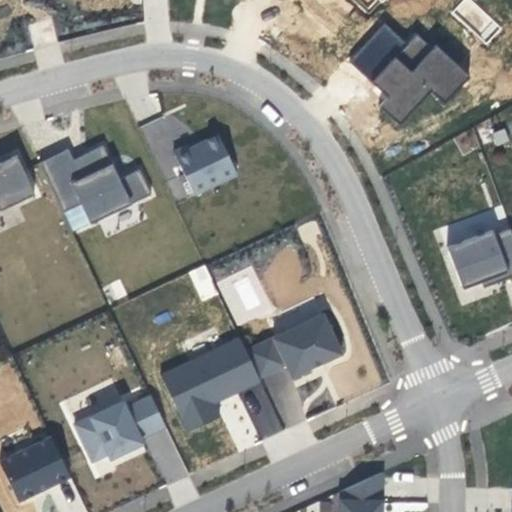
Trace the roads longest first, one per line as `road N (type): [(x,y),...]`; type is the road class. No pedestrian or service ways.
road 1 (residential): [(0,92),(148,56),(210,56),(261,76),(309,121),(356,201),(440,406)]
road 2 (residential): [(195,511),(440,406)]
